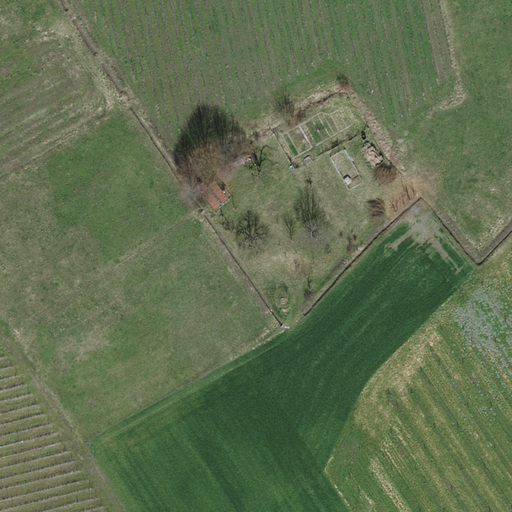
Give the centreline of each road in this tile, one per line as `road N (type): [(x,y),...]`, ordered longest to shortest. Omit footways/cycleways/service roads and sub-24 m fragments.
road 1 (track): [(511,249),(481,277),(420,217),(298,330),(86,458)]
road 2 (track): [(121,511),(0,324)]
